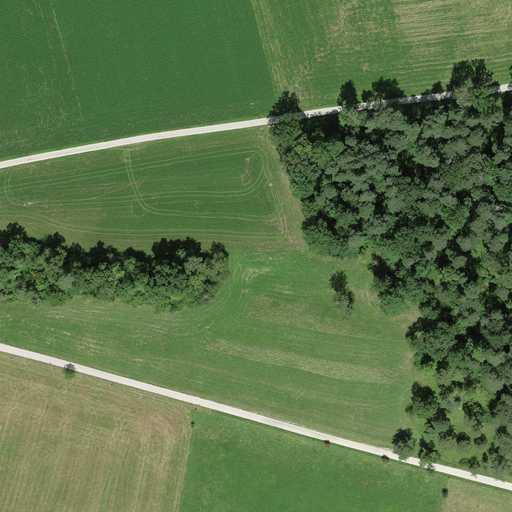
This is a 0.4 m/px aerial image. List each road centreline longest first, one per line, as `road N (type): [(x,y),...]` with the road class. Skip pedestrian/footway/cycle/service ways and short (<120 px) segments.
road 1 (track): [(511,488),(0,348)]
road 2 (track): [(511,85),(0,165)]
